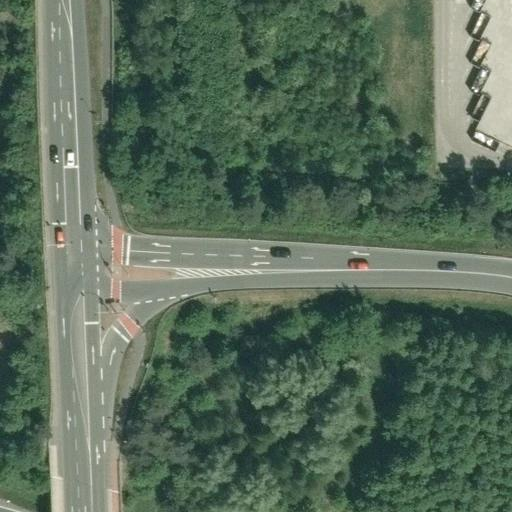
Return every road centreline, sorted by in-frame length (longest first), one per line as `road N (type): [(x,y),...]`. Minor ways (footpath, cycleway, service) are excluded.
road 1 (primary): [(388,269),(326,258),(73,254)]
road 2 (tertiary): [(73,254),(60,0)]
road 3 (primary): [(156,294),(388,269)]
road 4 (primary): [(83,488),(109,353),(124,321),(156,294)]
road 5 (tertiary): [(83,488),(74,286)]
road 6 (primary): [(511,276),(388,269)]
